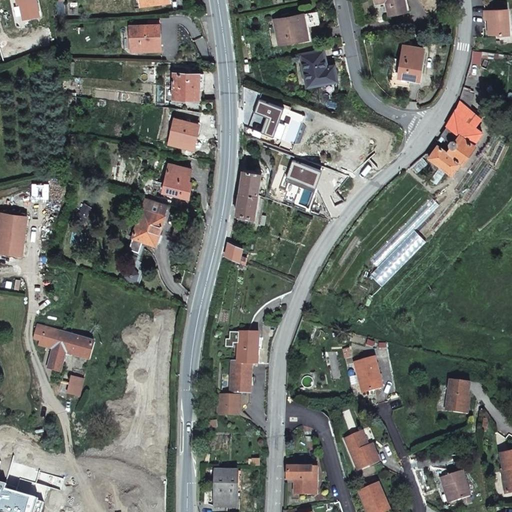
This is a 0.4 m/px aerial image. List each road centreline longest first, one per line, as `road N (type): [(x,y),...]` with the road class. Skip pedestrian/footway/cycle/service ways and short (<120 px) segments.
road 1 (secondary): [(219,0),(230,110),(227,187),(192,343),(186,511)]
road 2 (residential): [(278,407),(278,359),(335,227),(426,127)]
road 3 (residential): [(426,127),(372,102),(357,76),(344,0)]
road 4 (residential): [(278,407),(317,418),(350,511)]
road 5 (residential): [(426,127),(462,62),(463,0)]
